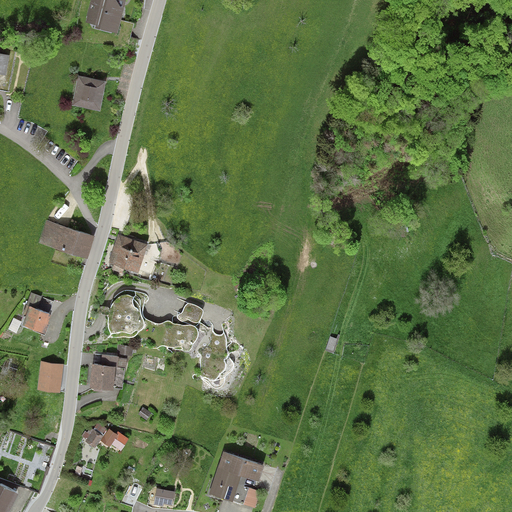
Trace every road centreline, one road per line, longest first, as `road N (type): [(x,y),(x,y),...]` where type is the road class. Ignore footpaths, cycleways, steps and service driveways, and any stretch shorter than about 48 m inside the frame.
road 1 (tertiary): [(33,511),(63,444),(102,237)]
road 2 (tertiary): [(102,237),(160,0)]
road 3 (residential): [(0,130),(74,188),(102,237)]
